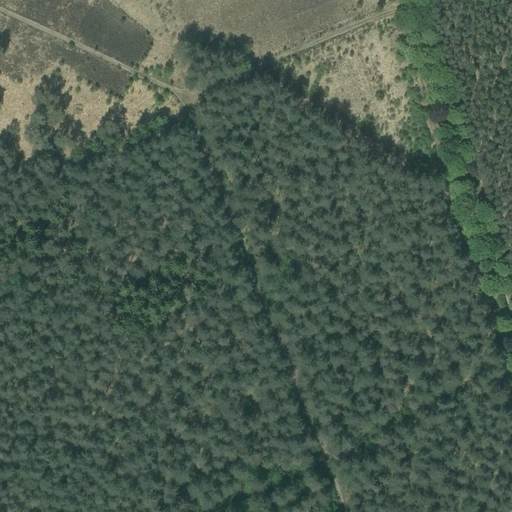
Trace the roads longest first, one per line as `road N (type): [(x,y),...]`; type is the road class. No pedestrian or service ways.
road 1 (track): [(170,92),(338,511)]
road 2 (track): [(156,511),(315,452),(511,336)]
road 3 (track): [(419,0),(511,311)]
road 4 (track): [(397,0),(381,13),(170,92)]
road 5 (track): [(170,92),(0,10)]
